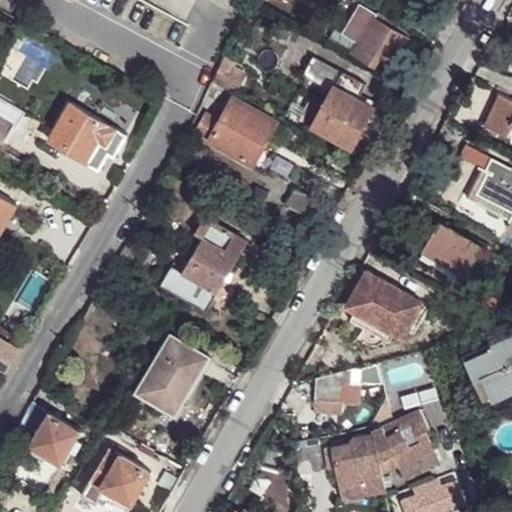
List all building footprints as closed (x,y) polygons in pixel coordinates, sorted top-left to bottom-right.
[(385,23),(388,18),(357,2),(341,32),(356,41),(352,50),(374,63),(382,52),(395,59),(408,38),(385,23)] [(304,75),(334,91),(337,87),(344,71),(314,56),(304,75)] [(226,60),(218,81),(241,94),(250,79),(239,72),(241,68),(226,60)] [(344,71),(337,87),(358,99),(366,83),(344,71)] [(328,103),(315,126),(353,146),(375,107),(358,99),(337,87),(334,91),(328,103)] [(485,125),(509,136),(511,129),(511,99),(499,93),(485,125)] [(0,118),(15,127),(17,129),(29,109),(2,94),(0,97),(0,118)] [(303,119),(315,126),(328,103),(316,96),(303,119)] [(281,120),(237,97),(226,118),(212,111),(202,128),(216,135),(213,141),(257,164),(281,120)] [(109,146),(110,143),(119,130),(75,102),(51,141),(89,163),(102,141),(109,146)] [(0,139),(6,143),(15,127),(0,118),(0,139)] [(129,135),(119,130),(110,143),(115,147),(110,154),(116,158),(129,135)] [(102,141),(89,163),(100,170),(110,154),(115,147),(110,143),(109,146),(102,141)] [(511,164),(493,154),(486,165),(489,169),(489,170),(477,191),(511,208),(511,164)] [(482,167),(489,170),(489,169),(486,165),(479,162),(477,165),(482,167)] [(508,215),(511,209),(511,208),(477,191),(489,170),(482,167),(467,194),(508,215)] [(284,203),(312,219),(322,201),(295,185),(284,203)] [(0,194),(0,235),(4,229),(18,206),(0,194)] [(204,236),(240,257),(250,240),(207,216),(196,233),(203,239),(204,236)] [(441,219),(421,254),(464,279),(484,244),(441,219)] [(218,293),(240,257),(204,236),(203,239),(185,272),(183,274),(218,293)] [(207,313),(218,293),(183,274),(185,272),(172,265),(161,285),(207,313)] [(424,300),(367,269),(347,305),(356,310),(351,318),(390,340),(395,332),(404,337),(424,300)] [(480,312),(485,314),(507,303),(486,289),(478,304),(483,307),(480,312)] [(0,367),(8,372),(26,342),(3,328),(0,326),(0,367)] [(511,330),(470,350),(491,394),(511,383),(511,330)] [(176,398),(184,403),(210,358),(173,335),(137,392),(164,408),(168,400),(176,398)] [(481,399),(491,394),(470,350),(461,354),(481,399)] [(351,365),(315,374),(313,407),(341,409),(342,396),(358,397),(359,362),(351,365)] [(176,415),(184,403),(176,398),(168,400),(164,408),(176,415)] [(33,403),(14,436),(63,464),(82,433),(33,403)] [(420,407),(373,429),(374,431),(380,467),(396,460),(398,465),(434,448),(425,429),(429,427),(420,407)] [(380,467),(374,431),(353,434),(348,441),(331,443),(336,468),(339,468),(342,486),(362,482),(361,477),(382,474),(380,467)] [(108,447),(80,496),(105,511),(127,511),(150,473),(108,447)] [(434,448),(398,465),(401,471),(437,454),(434,448)] [(339,468),(336,468),(341,497),(384,489),(385,489),(382,474),(361,477),(362,482),(342,486),(339,468)] [(436,477),(412,485),(416,494),(401,499),(406,511),(440,511),(465,501),(457,479),(439,486),(436,477)] [(255,511),(241,503),(235,511),(255,511)]
